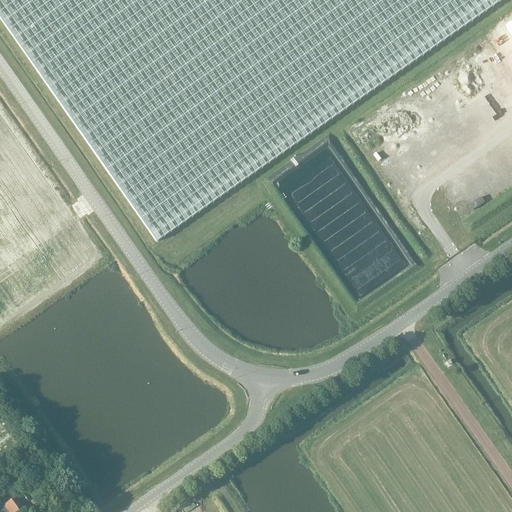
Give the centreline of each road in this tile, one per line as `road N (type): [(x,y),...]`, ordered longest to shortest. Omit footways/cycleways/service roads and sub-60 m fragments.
road 1 (tertiary): [(261,379),(197,343),(0,69)]
road 2 (unknown): [(462,280),(421,198),(511,123)]
road 3 (unclassified): [(128,511),(244,429),(261,379)]
road 4 (residential): [(511,478),(403,322)]
road 5 (tertiary): [(261,379),(317,373),(403,322)]
road 6 (tertiary): [(403,322),(511,246)]
